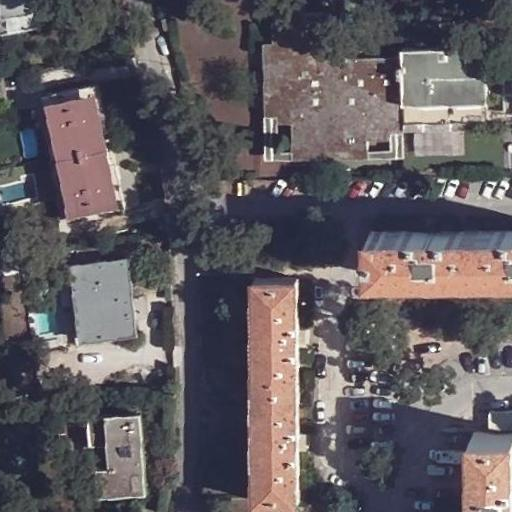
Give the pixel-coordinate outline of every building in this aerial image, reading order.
[(13,11),(40,8),(38,0),(3,0),(5,12),(0,12),(0,28),(15,27),(13,11)] [(271,42),(259,41),(260,89),(272,88),(287,88),(288,97),(288,125),(363,123),(363,113),(363,105),(400,103),(399,96),(472,96),(484,95),(484,82),(483,68),(491,68),(492,51),(502,51),(503,30),(484,30),(484,21),(401,22),(400,31),(327,32),(318,32),(318,8),(328,8),(329,8),(328,0),(271,0),(272,17),(271,42)] [(13,11),(15,27),(42,23),(40,8),(13,11)] [(318,32),(327,32),(328,8),(318,8),(318,32)] [(272,17),(259,17),(259,41),(271,42),(272,17)] [(499,81),(510,95),(510,50),(502,51),(492,51),(491,68),(498,68),(499,81)] [(0,76),(0,103),(9,102),(5,76),(0,76)] [(113,128),(103,78),(96,79),(106,129),(113,128)] [(68,100),(55,103),(60,134),(54,134),(56,144),(49,145),(53,166),(60,166),(62,173),(68,172),(74,203),(88,199),(91,216),(123,209),(112,159),(106,129),(96,79),(65,86),(68,100)] [(510,95),(499,81),(484,82),(484,95),(510,95)] [(65,86),(44,90),(52,124),(54,134),(60,134),(55,103),(68,100),(65,86)] [(287,88),(272,88),(273,97),(288,97),(287,88)] [(388,111),(387,123),(363,123),(288,125),(261,125),(261,154),(400,151),(400,103),(363,105),(363,113),(388,111)] [(130,208),(120,157),(112,159),(123,209),(130,208)] [(88,199),(74,203),(68,172),(62,173),(64,185),(72,220),(91,216),(88,199)] [(480,271),(481,226),(443,227),(427,226),(373,226),(372,272),(480,271)] [(511,226),(481,226),(480,271),(511,271),(511,226)] [(0,231),(0,236),(1,242),(20,239),(19,229),(0,231)] [(12,254),(40,251),(38,240),(16,242),(16,245),(11,245),(12,254)] [(130,256),(78,261),(85,333),(122,330),(137,328),(130,256)] [(78,342),(123,337),(122,330),(85,333),(78,261),(70,262),(78,342)] [(257,275),(257,378),(301,379),(301,342),(301,325),(300,274),(257,275)] [(301,429),(301,379),(257,378),(257,499),(301,498),(301,446),(301,429)] [(144,405),(107,406),(107,408),(90,410),(91,437),(94,437),(109,436),(126,435),(128,455),(110,456),(110,460),(99,460),(101,486),(101,489),(148,486),(144,405)] [(511,411),(493,411),(493,429),(511,428),(511,411)] [(511,511),(511,433),(476,433),(476,511),(511,511)] [(109,436),(110,456),(128,455),(126,435),(109,436)] [(97,486),(101,486),(99,460),(110,460),(110,456),(109,436),(94,437),(97,486)]
